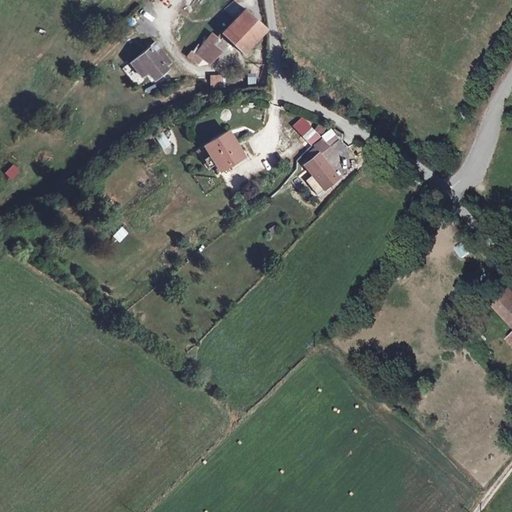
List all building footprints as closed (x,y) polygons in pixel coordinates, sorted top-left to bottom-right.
[(244,8),(225,29),(246,50),(266,29),(244,8)] [(221,33),(243,54),(246,50),(225,29),(221,33)] [(211,33),(195,54),(202,59),(213,44),(217,38),(211,33)] [(154,42),(149,46),(154,53),(158,49),(160,49),(154,42)] [(213,44),(202,59),(209,65),(222,51),(213,44)] [(149,46),(130,63),(141,77),(147,72),(152,78),(170,62),(160,49),(158,49),(154,53),(149,46)] [(190,50),(186,56),(198,65),(202,59),(195,54),(190,50)] [(242,78),(239,67),(229,70),(233,81),(242,78)] [(60,133),(67,141),(76,135),(72,130),(81,124),(78,119),(60,133)] [(302,136),(311,145),(320,137),(311,127),(302,136)] [(328,130),(320,136),(324,140),(326,139),(331,145),(337,141),(328,130)] [(150,131),(136,140),(139,146),(154,137),(150,131)] [(162,132),(155,137),(163,149),(170,145),(162,132)] [(229,132),(205,146),(220,170),(234,162),(244,156),(229,132)] [(154,138),(140,147),(143,152),(157,143),(154,138)] [(324,140),(315,147),(320,152),(320,153),(331,145),(326,139),(324,140)] [(318,154),(320,152),(315,147),(307,154),(313,162),(320,156),(318,154)] [(302,170),(302,172),(318,192),(320,192),(337,177),(323,160),(320,156),(313,162),(302,170)] [(273,235),(280,230),(275,224),(268,229),(273,235)] [(465,262),(475,254),(466,242),(456,250),(465,262)] [(494,306),(504,316),(505,315),(511,308),(511,299),(509,295),(507,294),(494,306)]
